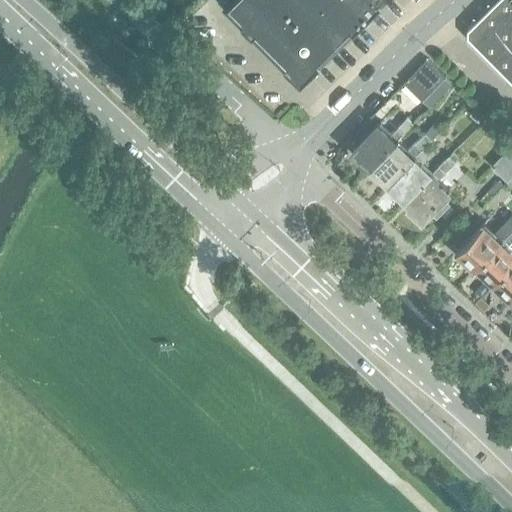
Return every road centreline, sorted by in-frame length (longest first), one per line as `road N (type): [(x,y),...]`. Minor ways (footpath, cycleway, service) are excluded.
road 1 (secondary): [(221,232),(511,509)]
road 2 (secondary): [(511,459),(245,206)]
road 3 (residential): [(511,373),(291,158)]
road 4 (secondary): [(0,21),(221,232)]
road 5 (secondary): [(245,206),(22,0)]
road 6 (residential): [(291,158),(117,0)]
road 7 (unclassified): [(291,158),(460,0)]
